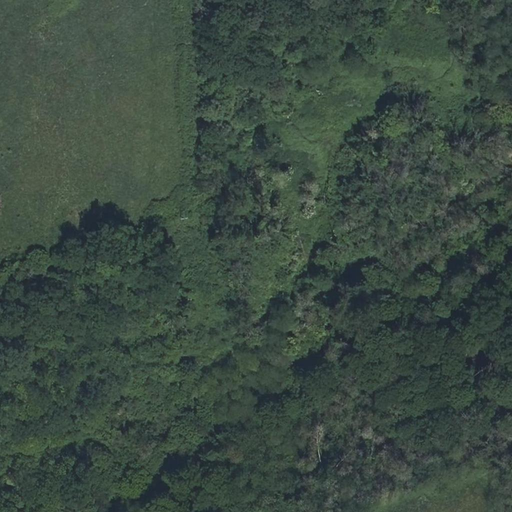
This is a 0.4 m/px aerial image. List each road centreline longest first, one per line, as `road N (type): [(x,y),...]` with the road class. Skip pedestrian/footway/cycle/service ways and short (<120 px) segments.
road 1 (track): [(0,417),(221,336),(346,280),(511,152)]
road 2 (track): [(273,310),(319,239),(331,162),(355,127),(426,86)]
